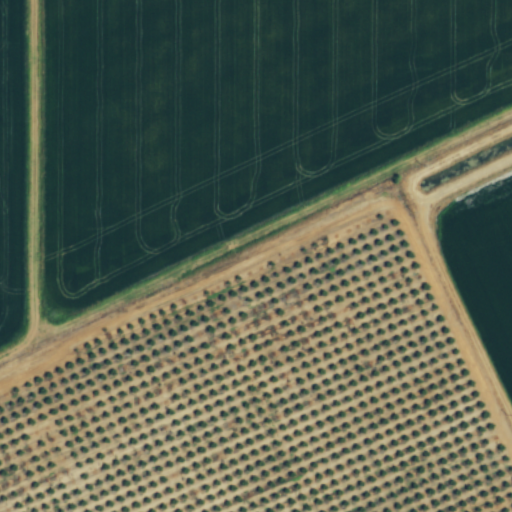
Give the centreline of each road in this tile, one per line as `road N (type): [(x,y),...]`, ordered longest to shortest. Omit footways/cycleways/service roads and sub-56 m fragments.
road 1 (residential): [(482,511),(417,374),(417,347),(330,204),(286,204),(0,343)]
road 2 (track): [(330,204),(352,171),(511,97)]
